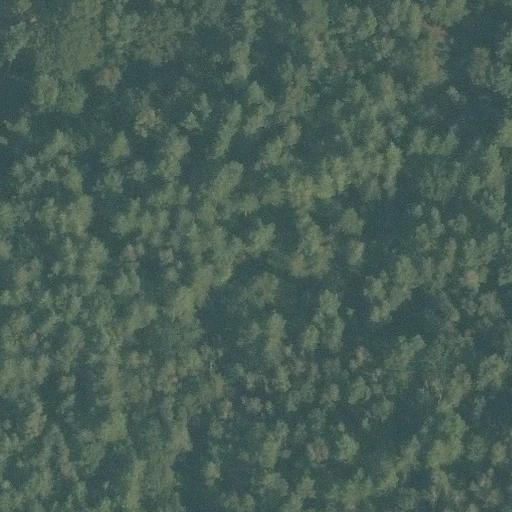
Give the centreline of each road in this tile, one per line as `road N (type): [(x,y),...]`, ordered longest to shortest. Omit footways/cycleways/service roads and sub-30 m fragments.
road 1 (track): [(64,152),(103,294),(142,511)]
road 2 (track): [(64,152),(11,0)]
